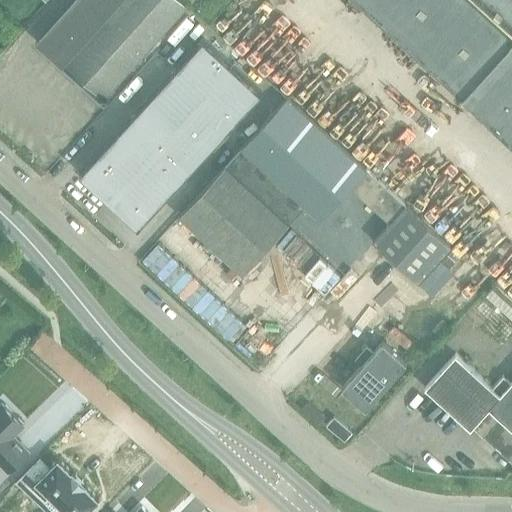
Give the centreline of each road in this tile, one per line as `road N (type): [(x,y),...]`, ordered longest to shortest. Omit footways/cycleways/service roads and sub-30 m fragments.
road 1 (unclassified): [(421,511),(341,480),(0,166)]
road 2 (secondary): [(310,511),(124,356),(0,214)]
road 3 (unknown): [(511,245),(296,45)]
